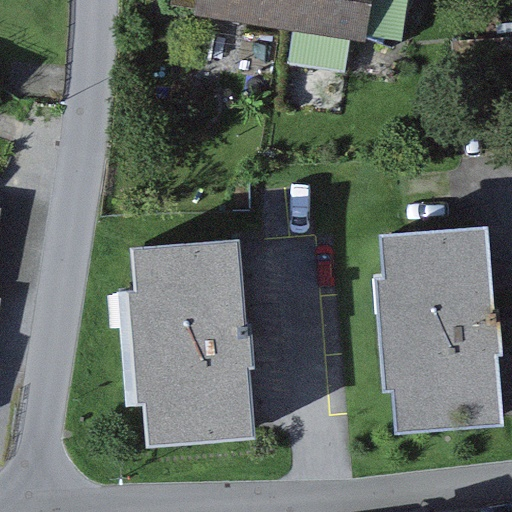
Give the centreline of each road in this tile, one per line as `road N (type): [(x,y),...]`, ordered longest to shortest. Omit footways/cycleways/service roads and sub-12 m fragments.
road 1 (residential): [(95,0),(26,502)]
road 2 (residential): [(26,502),(253,503),(511,483)]
